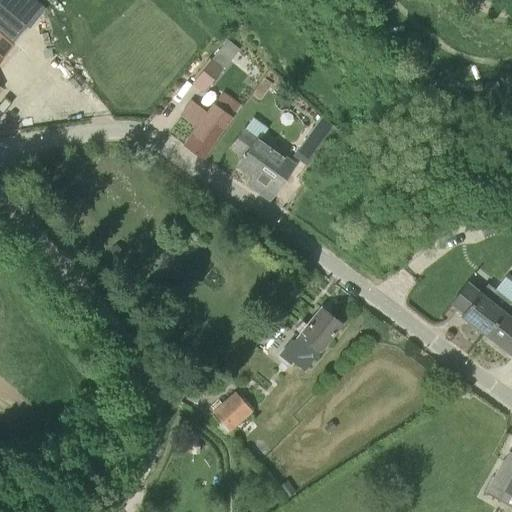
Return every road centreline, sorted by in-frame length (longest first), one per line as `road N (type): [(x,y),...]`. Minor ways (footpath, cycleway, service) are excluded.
road 1 (residential): [(511,402),(155,141),(124,130),(84,132),(0,152)]
road 2 (unclassified): [(114,511),(151,443),(151,403),(92,306),(0,196)]
